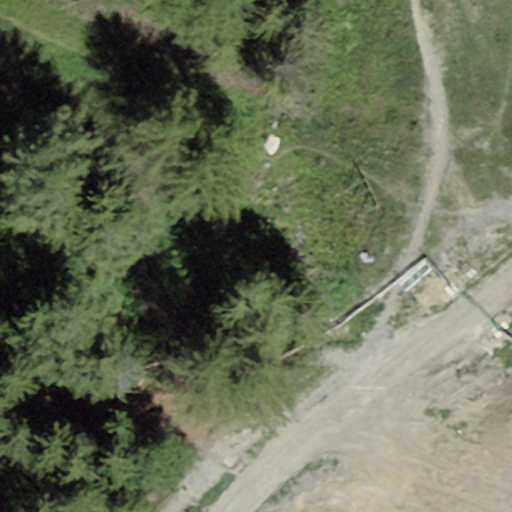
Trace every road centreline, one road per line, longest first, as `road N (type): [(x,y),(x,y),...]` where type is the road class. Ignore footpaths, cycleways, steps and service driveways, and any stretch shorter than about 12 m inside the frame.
road 1 (track): [(369,383),(511,276)]
road 2 (track): [(251,511),(369,383)]
